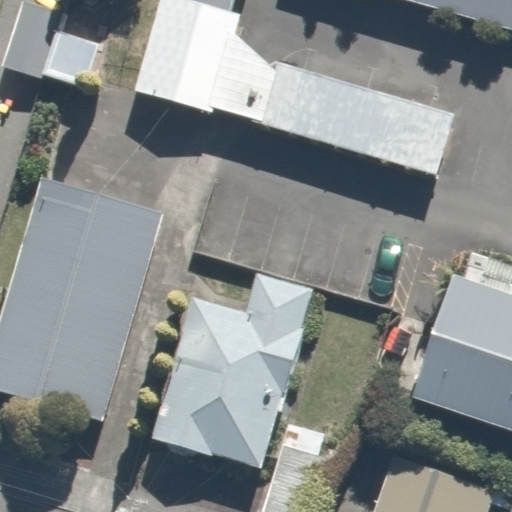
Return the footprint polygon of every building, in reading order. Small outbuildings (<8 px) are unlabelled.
[(32,0),(2,0),(0,11),(0,70),(83,91),(95,43),(65,35),(71,10),(32,0)] [(511,0),(413,0),(511,27),(511,0)] [(298,29),(215,5),(187,103),(270,127),(298,29)] [(506,115),(326,64),(308,127),(488,178),(506,115)] [(226,218),(130,191),(69,402),(166,429),(226,218)] [(358,319),(248,288),(204,446),(313,477),(358,319)] [(511,295),(495,290),(455,416),(511,433),(511,295)] [(480,511),(489,485),(377,448),(355,511),(480,511)]
